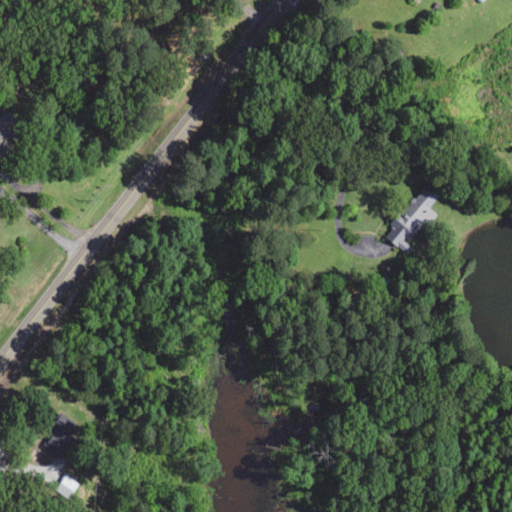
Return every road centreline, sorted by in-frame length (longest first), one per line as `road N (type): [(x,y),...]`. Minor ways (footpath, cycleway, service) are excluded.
road 1 (secondary): [(0,377),(294,0)]
road 2 (residential): [(0,377),(165,511)]
road 3 (residential): [(0,145),(121,222)]
